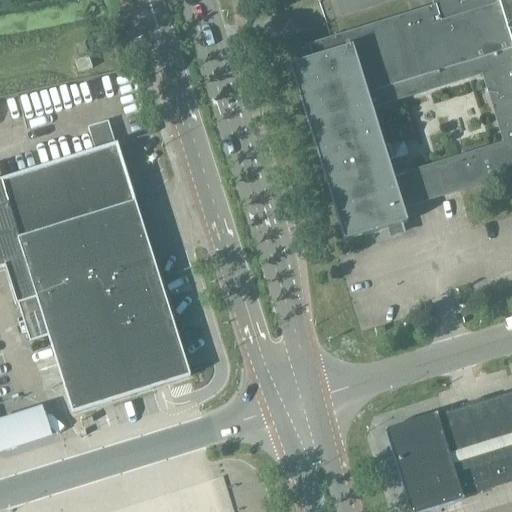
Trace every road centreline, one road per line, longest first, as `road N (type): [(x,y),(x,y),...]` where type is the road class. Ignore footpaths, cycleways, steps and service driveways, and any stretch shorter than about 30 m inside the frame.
road 1 (tertiary): [(149,0),(277,408)]
road 2 (tertiary): [(311,398),(189,0)]
road 3 (tertiary): [(277,408),(0,494)]
road 4 (unknown): [(173,219),(131,132),(116,118),(94,115),(0,148)]
road 5 (unknown): [(173,219),(221,371),(219,390),(178,410)]
road 6 (unclassified): [(311,398),(511,336)]
